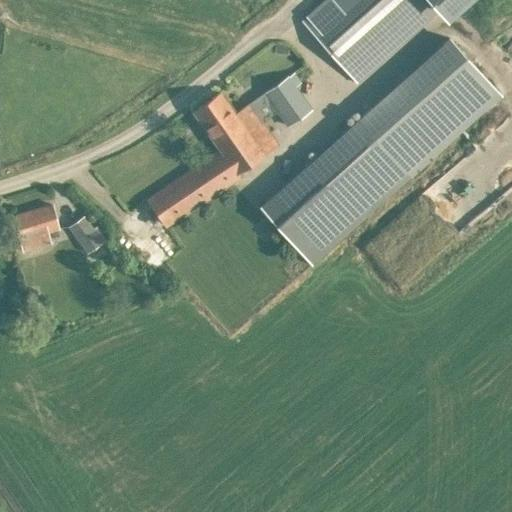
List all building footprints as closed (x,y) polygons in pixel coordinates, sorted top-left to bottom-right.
[(316,8),(303,19),(358,81),(448,0),(324,0),(322,2),(316,8)] [(449,36),(259,206),(312,265),(501,95),(449,36)] [(295,71),(265,92),(289,125),(312,109),(296,86),(302,81),(295,71)] [(220,149),(147,199),(166,226),(239,177),(236,172),(278,144),(249,102),(234,112),(220,91),(193,109),(220,149)] [(13,215),(19,234),(25,253),(52,244),(48,232),(59,228),(52,203),(13,215)] [(83,215),(68,225),(86,252),(101,242),(92,228),(83,215)] [(41,310),(39,296),(26,297),(28,312),(41,310)]
